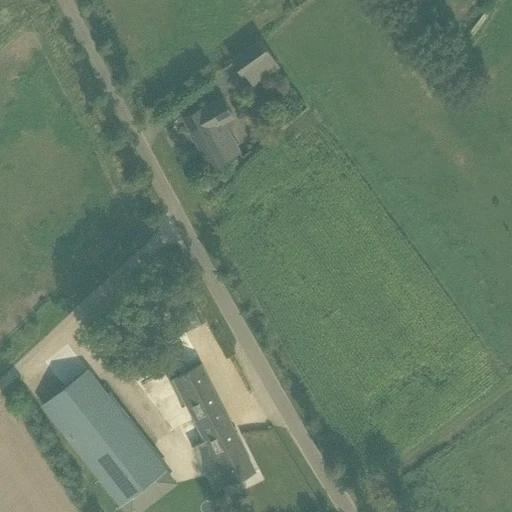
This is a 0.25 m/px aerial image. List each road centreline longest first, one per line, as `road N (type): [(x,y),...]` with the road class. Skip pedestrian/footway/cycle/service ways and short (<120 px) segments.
road 1 (unclassified): [(345,511),(180,227),(64,0)]
road 2 (track): [(180,227),(0,386)]
road 3 (track): [(339,502),(511,385)]
